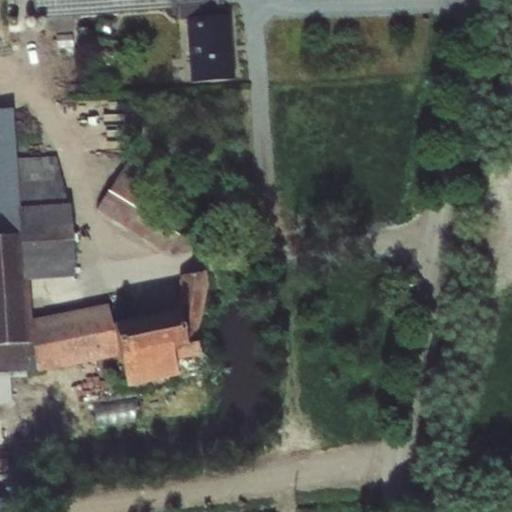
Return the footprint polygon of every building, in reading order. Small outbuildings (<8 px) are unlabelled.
[(222,0),(32,0),(33,14),(222,7),(222,0)] [(190,11),(189,79),(231,80),(232,12),(190,11)] [(11,103),(0,103),(0,346),(32,343),(35,367),(113,359),(115,384),(182,377),(180,357),(209,354),(200,270),(177,272),(181,310),(112,317),(111,305),(30,314),(27,279),(75,274),(63,152),(17,157),(11,103)] [(109,188),(98,206),(130,226),(142,208),(109,188)] [(0,371),(0,402),(10,402),(10,372),(0,371)]
